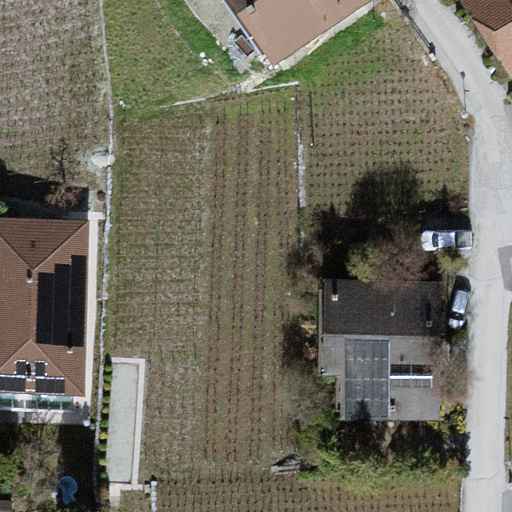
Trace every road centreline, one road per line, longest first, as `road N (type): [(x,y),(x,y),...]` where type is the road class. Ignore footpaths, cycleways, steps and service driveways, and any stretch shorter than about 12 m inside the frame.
road 1 (residential): [(494,211),(488,511)]
road 2 (residential): [(418,0),(474,80),(488,119),(494,211)]
